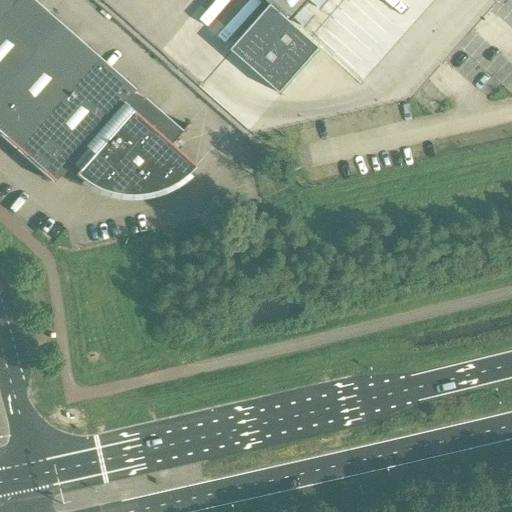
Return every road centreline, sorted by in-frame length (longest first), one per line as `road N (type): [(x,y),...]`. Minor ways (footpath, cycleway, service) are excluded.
road 1 (secondary): [(511,363),(27,480)]
road 2 (secondary): [(160,511),(511,434)]
road 3 (residential): [(27,480),(0,323)]
